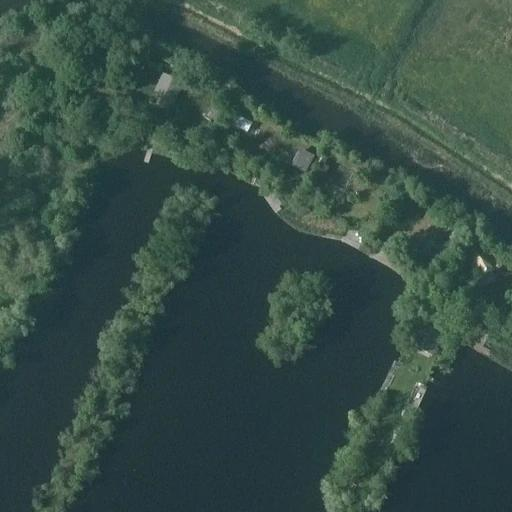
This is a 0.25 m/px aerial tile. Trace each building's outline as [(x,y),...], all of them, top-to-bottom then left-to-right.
[(153,97),(174,107),(183,85),(163,76),(153,97)] [(210,110),(205,120),(213,124),(218,115),(210,110)] [(300,151),(291,168),(305,175),(314,158),(300,151)] [(320,165),(314,178),(322,182),(328,169),(320,165)] [(455,232),(449,239),(455,244),(461,236),(455,232)] [(444,241),(432,258),(443,265),(454,248),(444,241)] [(425,329),(418,344),(433,351),(440,336),(425,329)]
